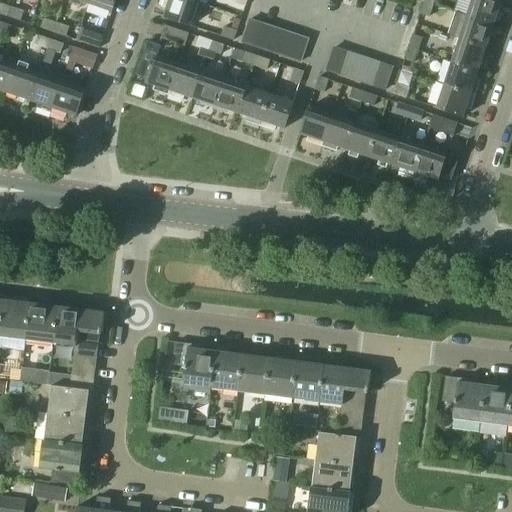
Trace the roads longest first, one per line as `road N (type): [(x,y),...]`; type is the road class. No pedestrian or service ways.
road 1 (secondary): [(467,249),(143,208)]
road 2 (residential): [(263,496),(109,475),(130,316)]
road 3 (residential): [(397,349),(130,316)]
road 4 (residential): [(133,0),(103,92),(84,200)]
road 5 (residential): [(467,249),(482,164),(511,70)]
road 6 (residential): [(377,511),(397,349)]
